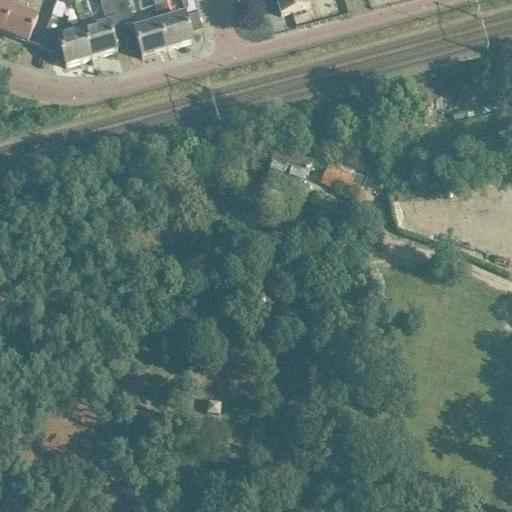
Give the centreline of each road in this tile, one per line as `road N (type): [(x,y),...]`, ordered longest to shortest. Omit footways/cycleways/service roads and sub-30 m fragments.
road 1 (tertiary): [(232,58),(467,0)]
road 2 (tertiary): [(0,73),(49,92),(104,92),(232,58)]
